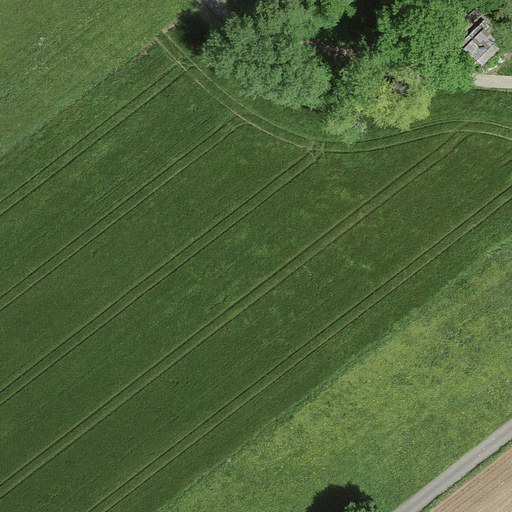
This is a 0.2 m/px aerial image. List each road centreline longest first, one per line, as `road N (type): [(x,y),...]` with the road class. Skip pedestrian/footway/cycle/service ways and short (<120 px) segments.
road 1 (track): [(511,84),(294,56),(209,0)]
road 2 (residential): [(511,432),(409,511)]
